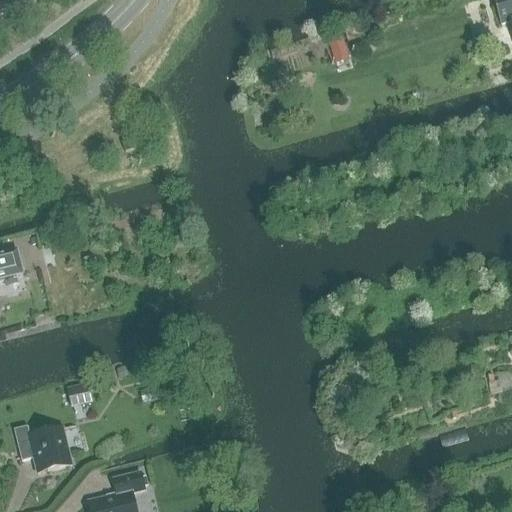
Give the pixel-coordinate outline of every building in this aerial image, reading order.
[(511,0),(492,0),(500,28),(510,25),(511,30),(511,0)] [(343,39),(330,43),(336,64),(349,60),(343,39)] [(125,154),(138,149),(134,139),(121,144),(125,154)] [(0,281),(16,277),(22,275),(17,252),(0,256),(0,281)] [(128,378),(125,367),(117,370),(120,381),(128,378)] [(90,390),(68,395),(71,408),(93,403),(90,390)] [(30,438),(28,428),(14,432),(21,464),(34,461),(38,475),(71,467),(62,430),(30,438)] [(442,449),(468,441),(464,428),(438,436),(442,449)] [(90,511),(135,511),(132,495),(145,492),(141,475),(113,482),(117,498),(89,505),(90,511)] [(448,482),(439,491),(450,503),(459,494),(448,482)]
